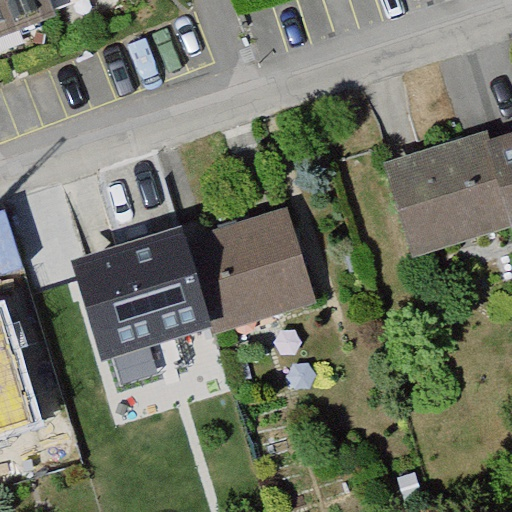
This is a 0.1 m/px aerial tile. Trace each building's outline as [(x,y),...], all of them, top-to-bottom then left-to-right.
[(0,0),(0,35),(18,30),(10,7),(30,0),(0,0)] [(511,222),(511,131),(474,142),(499,226),(511,222)] [(414,251),(499,226),(474,142),(472,135),(388,160),(414,251)] [(291,218),(191,246),(215,327),(217,336),(317,307),(291,218)] [(115,356),(215,327),(191,246),(188,235),(88,264),(115,356)]
